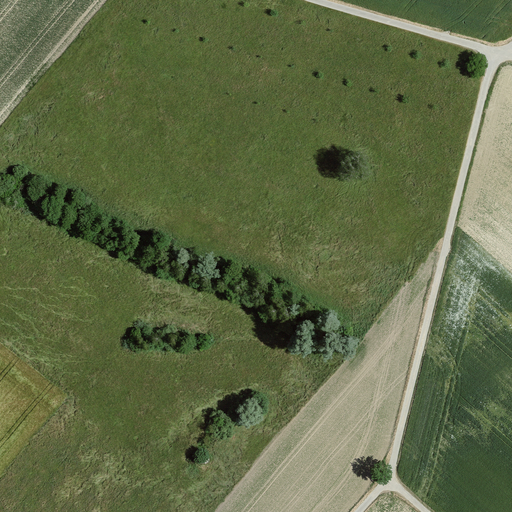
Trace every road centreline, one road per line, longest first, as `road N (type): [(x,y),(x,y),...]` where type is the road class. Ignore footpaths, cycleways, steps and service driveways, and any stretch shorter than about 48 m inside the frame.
road 1 (track): [(493,52),(388,484),(358,511)]
road 2 (track): [(508,56),(320,0)]
